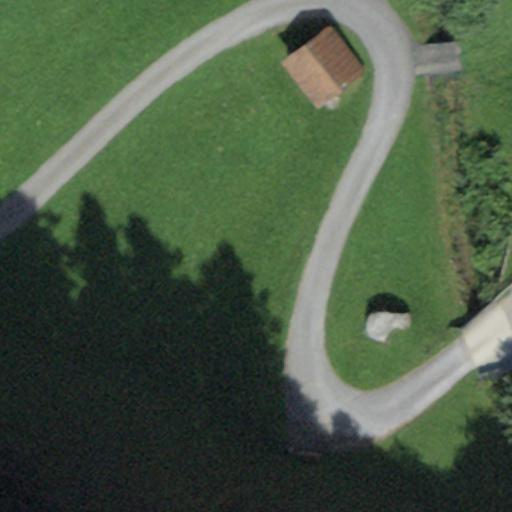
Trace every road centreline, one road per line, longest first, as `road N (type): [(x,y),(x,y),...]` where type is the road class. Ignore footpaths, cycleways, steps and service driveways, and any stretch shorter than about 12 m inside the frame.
road 1 (track): [(394,35),(389,89),(306,324),(319,404),(356,425),(511,323)]
road 2 (track): [(0,228),(152,86),(219,39),(291,4),(343,1),(394,35)]
road 3 (track): [(394,60),(476,48),(511,0)]
